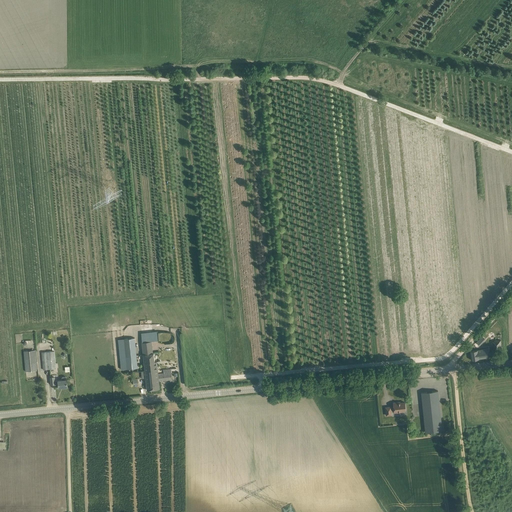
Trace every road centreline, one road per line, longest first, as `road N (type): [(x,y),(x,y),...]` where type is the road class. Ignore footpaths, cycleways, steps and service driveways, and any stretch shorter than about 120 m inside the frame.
road 1 (track): [(511,144),(310,64),(0,70)]
road 2 (unclassified): [(67,408),(454,367)]
road 3 (unclassified): [(471,506),(454,367)]
